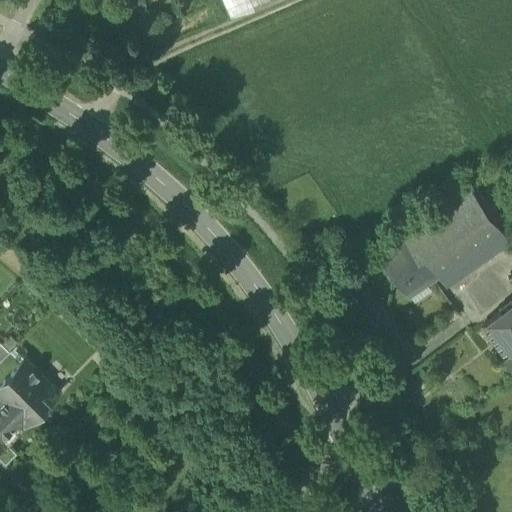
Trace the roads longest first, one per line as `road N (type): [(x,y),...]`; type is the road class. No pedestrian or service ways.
road 1 (secondary): [(345,441),(289,338),(214,238),(141,168),(0,72)]
road 2 (track): [(73,118),(152,60),(293,0)]
